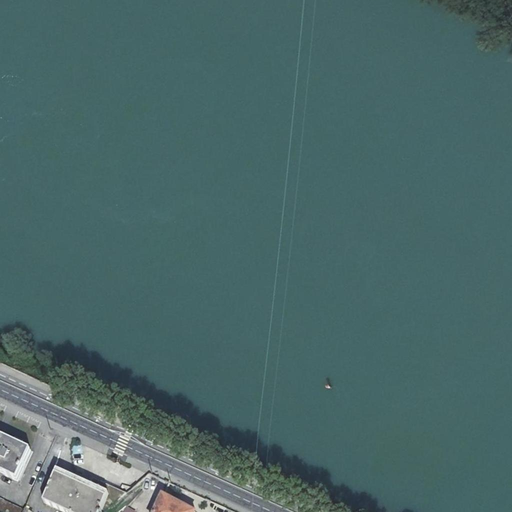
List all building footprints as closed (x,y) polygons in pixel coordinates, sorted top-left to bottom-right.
[(0,478),(17,486),(30,455),(0,441),(0,478)] [(30,455),(17,486),(20,487),(34,457),(30,455)] [(43,504),(60,511),(105,511),(126,496),(93,481),(88,491),(56,477),(43,504)] [(190,511),(161,497),(153,511),(190,511)] [(0,511),(24,511),(0,501),(0,511)]
